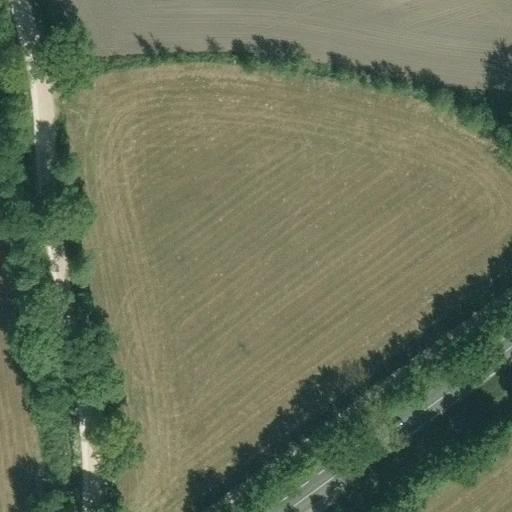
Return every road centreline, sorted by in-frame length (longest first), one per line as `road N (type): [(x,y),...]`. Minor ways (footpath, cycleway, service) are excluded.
road 1 (track): [(22,0),(92,428),(91,511)]
road 2 (secondary): [(287,511),(511,350)]
